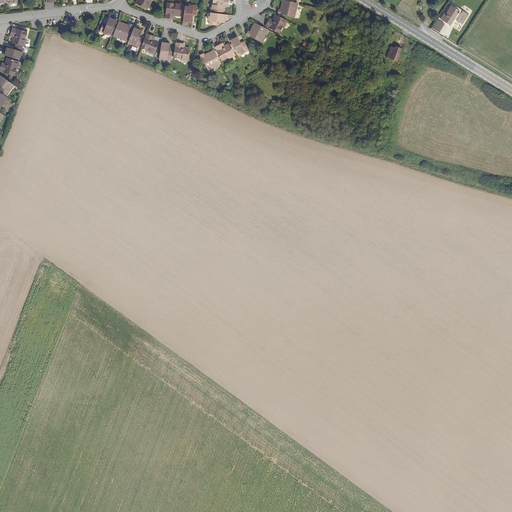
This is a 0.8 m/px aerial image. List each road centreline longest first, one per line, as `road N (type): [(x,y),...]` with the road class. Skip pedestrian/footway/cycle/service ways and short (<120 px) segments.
road 1 (secondary): [(364,0),(511,91)]
road 2 (residential): [(242,16),(206,36),(117,5)]
